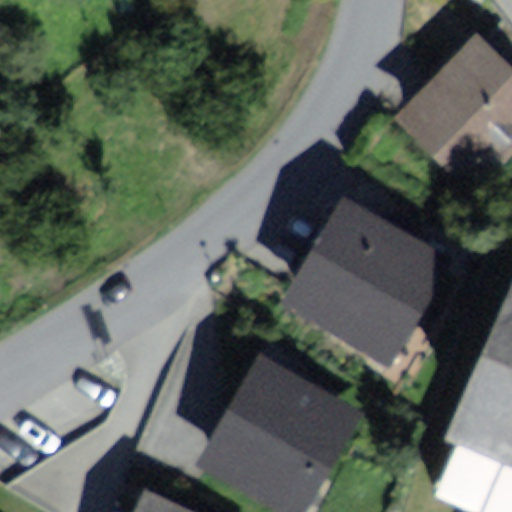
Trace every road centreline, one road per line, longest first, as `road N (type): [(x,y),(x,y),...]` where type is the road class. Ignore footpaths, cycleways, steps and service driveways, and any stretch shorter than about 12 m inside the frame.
road 1 (tertiary): [(167,272),(329,123),(377,0)]
road 2 (residential): [(167,272),(172,313),(159,358),(81,511)]
road 3 (tertiary): [(0,380),(167,272)]
